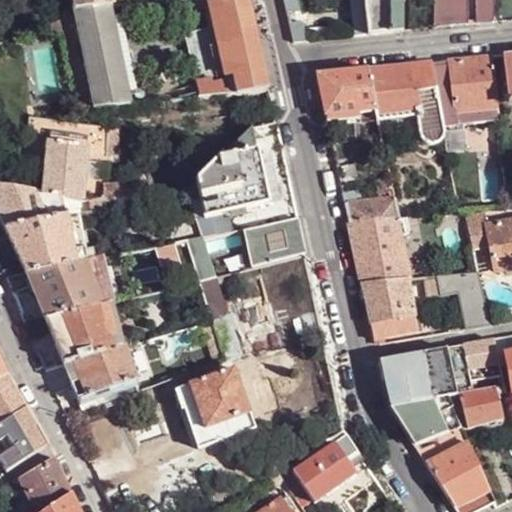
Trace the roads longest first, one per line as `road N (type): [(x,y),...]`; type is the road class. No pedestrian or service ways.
road 1 (residential): [(281,68),(346,357)]
road 2 (residential): [(281,68),(511,44)]
road 3 (residential): [(346,357),(357,406),(422,511)]
road 4 (residential): [(511,332),(346,357)]
road 5 (residential): [(57,443),(0,320)]
